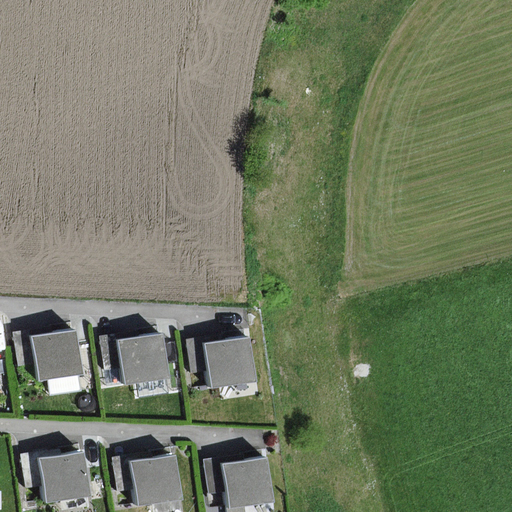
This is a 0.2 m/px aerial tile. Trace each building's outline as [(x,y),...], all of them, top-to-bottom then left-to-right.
[(10,332),(15,367),(31,364),(33,380),(78,374),(71,328),(50,331),(49,326),(10,332)] [(97,336),(102,371),(118,368),(120,384),(165,378),(158,332),(136,335),(135,330),(97,336)] [(183,339),(188,373),(204,371),(206,387),(251,381),(244,335),(223,338),(222,333),(183,339)] [(17,454),(22,488),(38,486),(40,502),(85,496),(79,450),(57,453),(56,448),(17,454)] [(109,457),(114,492),(130,489),(132,505),(177,499),(171,453),(149,456),(148,451),(109,457)] [(201,458),(206,493),(222,491),(224,511),(242,511),(241,505),(269,501),(262,455),(241,458),(240,453),(201,458)]
